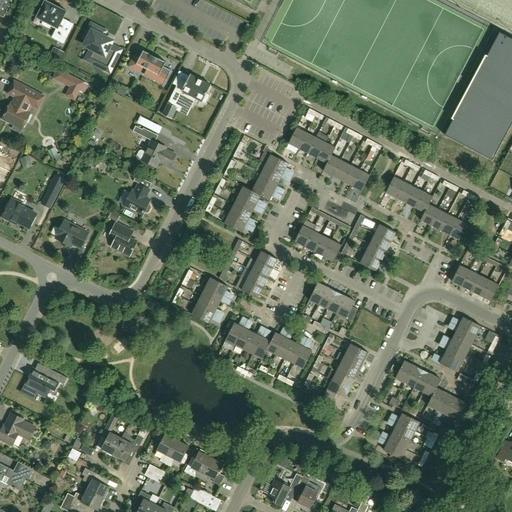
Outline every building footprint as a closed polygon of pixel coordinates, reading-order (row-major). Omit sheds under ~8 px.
[(6,12),(9,7),(12,1),(9,0),(1,0),(0,2),(0,15),(4,18),(7,12),(6,12)] [(63,20),(67,11),(45,0),(36,18),(43,21),(41,25),(49,29),(51,25),(62,31),(58,39),(65,42),(73,25),(63,20)] [(99,34),(102,30),(91,24),(84,38),(87,40),(84,45),(91,49),(90,51),(97,54),(93,63),(110,72),(116,60),(106,55),(113,41),(99,34)] [(492,160),(511,123),(511,38),(499,32),(445,135),(492,160)] [(59,63),(64,53),(54,48),(48,58),(59,63)] [(133,57),(128,67),(134,70),(137,64),(148,70),(145,75),(156,81),(163,85),(164,85),(171,71),(164,67),(166,62),(143,51),(139,60),(133,57)] [(53,78),(80,91),(84,82),(57,69),(53,78)] [(183,88),(178,85),(163,115),(172,119),(181,102),(191,107),(196,98),(205,103),(209,95),(207,94),(211,85),(190,75),(183,88)] [(30,113),(27,112),(31,105),(38,108),(44,96),(14,81),(8,93),(16,97),(13,105),(11,104),(3,119),(14,124),(12,129),(20,133),(30,113)] [(124,96),(127,90),(121,87),(118,93),(124,96)] [(321,120),(323,116),(316,113),(314,116),(314,117),(311,122),(315,124),(318,119),(321,120)] [(147,132),(136,126),(133,131),(144,137),(147,132)] [(298,149),(306,133),(296,127),(288,143),(298,149)] [(307,153),(316,137),(306,133),(298,149),(307,153)] [(317,158),(325,142),(316,137),(307,153),(317,158)] [(159,160),(170,166),(175,155),(165,149),(166,147),(151,140),(146,151),(141,148),(138,149),(135,155),(136,157),(141,160),(142,160),(156,167),(159,160)] [(331,155),(335,148),(325,142),(317,158),(327,163),(331,155)] [(58,155),(55,147),(48,150),(53,162),(62,158),(60,154),(58,155)] [(370,162),(374,153),(370,151),(365,159),(370,162)] [(286,169),(288,164),(280,159),(265,152),(261,161),(266,163),(266,164),(291,177),(293,173),(286,169)] [(99,159),(92,153),(86,159),(93,166),(99,159)] [(29,155),(20,158),(24,169),(33,166),(29,155)] [(341,160),(331,155),(327,163),(323,171),(332,176),(341,160)] [(342,181),(350,165),(341,160),(332,176),(342,181)] [(291,177),(266,164),(261,173),(279,182),(281,177),(289,181),(291,177)] [(352,186),(360,170),(350,165),(342,181),(352,186)] [(361,191),(370,175),(360,170),(352,186),(361,191)] [(279,182),(261,173),(256,182),(281,195),(283,191),(276,187),(279,182)] [(64,180),(56,176),(42,203),(50,207),(64,180)] [(395,198),(403,181),(394,176),(385,193),(395,198)] [(405,203),(413,186),(403,181),(395,198),(405,203)] [(281,195),(256,182),(252,191),(261,196),(260,196),(268,200),(269,201),(272,195),(279,199),(281,195)] [(125,190),(118,202),(125,205),(143,214),(144,212),(147,213),(149,212),(151,208),(150,205),(148,204),(150,200),(146,197),(150,190),(138,184),(134,192),(132,191),(131,193),(125,190)] [(258,201),(260,196),(261,196),(252,191),(243,186),(238,196),(263,209),(265,205),(258,201)] [(415,207),(423,191),(413,186),(405,203),(415,207)] [(424,212),(428,204),(429,204),(433,196),(423,191),(415,207),(424,212)] [(263,209),(238,196),(234,205),(251,214),(254,209),(261,213),(263,209)] [(29,228),(36,214),(24,207),(25,206),(12,199),(2,217),(12,221),(12,220),(29,228)] [(438,209),(429,204),(428,204),(424,212),(420,220),(430,225),(438,209)] [(251,214),(234,205),(229,214),(254,227),(256,223),(248,219),(251,214)] [(440,230),(448,214),(438,209),(430,225),(440,230)] [(43,220),(48,222),(51,212),(46,210),(43,220)] [(254,227),(229,214),(224,223),(241,232),(244,227),(252,231),(254,227)] [(449,235),(458,219),(448,214),(440,230),(449,235)] [(459,240),(467,224),(458,219),(449,235),(459,240)] [(81,248),(89,233),(64,220),(60,229),(55,226),(54,227),(51,232),(52,234),(57,236),(56,238),(71,246),(72,244),(81,248)] [(133,232),(116,223),(110,236),(116,239),(112,247),(130,256),(137,242),(130,238),(133,232)] [(391,242),(395,232),(379,224),(374,234),(391,242)] [(304,247),(312,231),(302,226),(294,242),(304,247)] [(314,252),(322,235),(312,231),(304,247),(314,252)] [(391,242),(374,234),(370,244),(386,252),(391,242)] [(323,256),(332,240),(322,235),(314,252),(323,256)] [(338,252),(341,245),(332,240),(323,256),(333,261),(336,256),(338,252)] [(243,244),(241,248),(253,253),(254,249),(243,244)] [(381,262),(386,252),(370,244),(365,253),(381,262)] [(272,269),(276,261),(277,259),(261,251),(256,261),(272,269)] [(236,258),(248,263),(250,258),(238,253),(236,258)] [(376,271),(381,262),(365,253),(360,263),(376,271)] [(267,279),(272,269),(256,261),(251,271),(267,279)] [(461,286),(469,270),(459,265),(451,281),(461,286)] [(471,291),(479,275),(469,270),(461,286),(471,291)] [(262,288),(267,279),(251,271),(246,280),(262,288)] [(480,296),(488,280),(479,275),(471,291),(480,296)] [(225,292),(228,287),(217,281),(210,277),(205,287),(231,300),(233,296),(230,296),(231,294),(225,292)] [(257,298),(262,288),(246,280),(241,290),(257,298)] [(490,301),(498,285),(488,280),(480,296),(490,301)] [(318,305),(327,287),(318,283),(309,300),(318,305)] [(231,300),(205,287),(201,296),(219,305),(221,300),(229,304),(231,300)] [(327,310),(336,292),(327,287),(318,305),(327,310)] [(337,314),(345,296),(336,292),(327,310),(337,314)] [(216,310),(219,305),(201,296),(196,305),(221,318),(223,314),(216,310)] [(357,310),(352,307),(355,301),(345,296),(337,314),(351,322),(357,310)] [(154,304),(148,302),(146,307),(151,310),(154,304)] [(221,318),(196,305),(191,314),(209,323),(212,318),(219,322),(221,318)] [(481,326),(463,317),(460,322),(453,319),(451,323),(476,335),(481,326)] [(235,345),(247,320),(243,318),(239,326),(234,323),(225,341),(226,341),(224,345),(232,349),(234,345),(235,345)] [(244,350),(253,332),(248,330),(251,323),(247,320),(235,345),(244,350)] [(476,335),(451,323),(449,327),(456,330),(453,335),(471,344),(476,335)] [(253,355),(265,330),(261,328),(258,335),(253,332),(244,350),(253,355)] [(276,355),(288,330),(284,328),(280,335),(275,332),(274,334),(271,341),(271,342),(267,350),(276,355)] [(262,359),(267,350),(271,342),(271,341),(266,339),(269,332),(265,330),(253,355),(262,359)] [(285,359),(294,342),(288,339),(292,332),(288,330),(276,355),(285,359)] [(471,344),(453,335),(451,340),(444,337),(442,341),(467,353),(471,344)] [(294,364),(306,339),(302,337),(299,344),(294,342),(285,359),(294,364)] [(303,369),(312,351),(307,348),(310,341),(306,339),(294,364),(303,369)] [(467,353),(442,341),(440,345),(447,348),(444,354),(462,363),(467,353)] [(368,353),(350,344),(345,353),(363,362),(368,353)] [(363,362),(345,353),(341,362),(359,371),(363,362)] [(457,372),(462,363),(444,354),(442,359),(434,355),(432,359),(457,372)] [(404,383),(413,365),(404,360),(395,378),(404,383)] [(359,371),(341,362),(336,371),(354,380),(359,371)] [(414,387),(422,370),(413,365),(404,383),(414,387)] [(36,393),(46,398),(51,389),(55,391),(60,382),(33,368),(28,377),(33,380),(25,396),(33,400),(36,393)] [(423,392),(432,374),(422,370),(414,387),(423,392)] [(349,389),(354,380),(336,371),(332,380),(349,389)] [(480,375),(476,373),(473,380),(460,373),(457,379),(472,387),(475,381),(477,382),(480,375)] [(432,397),(436,388),(437,388),(441,379),(432,375),(432,374),(423,392),(432,397)] [(345,398),(349,389),(332,380),(327,389),(345,398)] [(437,410),(445,393),(437,388),(436,388),(432,397),(427,405),(437,410)] [(345,399),(345,398),(327,389),(322,399),(340,408),(344,399),(345,399)] [(446,415),(455,397),(445,393),(437,410),(446,415)] [(401,401),(393,397),(390,403),(397,407),(401,401)] [(455,419),(464,402),(455,397),(446,415),(455,419)] [(465,422),(473,407),(464,402),(455,419),(464,424),(465,422)] [(419,410),(411,406),(408,412),(416,416),(419,410)] [(35,427),(23,421),(24,419),(12,413),(5,426),(3,425),(0,431),(0,438),(13,445),(18,434),(29,439),(35,427)] [(132,417),(124,413),(121,418),(130,422),(132,417)] [(420,422),(416,420),(403,413),(400,419),(392,415),(390,419),(415,432),(420,422)] [(113,455),(121,439),(110,433),(118,418),(112,415),(102,434),(107,437),(101,449),(113,455)] [(411,441),(415,432),(390,419),(388,423),(396,427),(393,432),(411,441)] [(165,463),(177,440),(166,434),(167,433),(161,430),(157,437),(156,439),(161,442),(157,450),(163,454),(160,461),(165,463)] [(136,452),(143,438),(138,435),(135,440),(131,438),(129,435),(127,433),(125,432),(121,439),(113,455),(124,461),(130,449),(136,452)] [(406,450),(411,441),(393,432),(391,437),(383,433),(381,437),(406,450)] [(438,434),(434,432),(427,447),(431,449),(438,434)] [(401,459),(406,450),(381,437),(379,441),(386,445),(384,450),(401,459)] [(184,464),(188,455),(184,453),(188,446),(177,440),(165,463),(170,466),(173,459),(184,464)] [(506,458),(511,461),(511,444),(511,446),(504,442),(496,458),(504,461),(506,458)] [(82,452),(73,448),(70,455),(79,459),(79,458),(81,453),(82,452)] [(200,479),(210,457),(199,451),(195,459),(192,457),(187,466),(197,471),(194,476),(200,479)] [(429,453),(425,451),(418,465),(422,467),(429,453)] [(287,460),(277,456),(275,460),(274,462),(284,468),(287,460)] [(214,479),(222,463),(210,457),(200,479),(205,481),(208,476),(214,479)] [(14,471),(0,463),(0,480),(8,484),(11,478),(19,482),(23,476),(29,479),(34,470),(18,462),(14,471)] [(147,470),(162,477),(165,472),(150,464),(147,470)] [(109,487),(101,483),(104,477),(88,470),(85,468),(82,474),(85,476),(82,480),(90,484),(87,490),(103,498),(109,487)] [(159,483),(162,477),(147,470),(144,475),(147,477),(159,483)] [(290,485),(297,489),(302,477),(296,474),(290,485)] [(309,508),(317,492),(319,487),(308,482),(310,479),(303,476),(302,477),(297,489),(295,491),(301,494),(297,503),(309,508)] [(275,480),(272,486),(266,483),(262,491),(268,494),(266,497),(273,500),(272,501),(281,505),(290,488),(275,480)] [(195,487),(193,493),(210,501),(212,496),(195,487)] [(97,510),(103,498),(87,490),(84,496),(76,493),(74,497),(68,493),(64,500),(86,511),(89,506),(97,510)] [(151,511),(155,505),(149,501),(151,496),(146,494),(141,491),(137,499),(134,505),(139,507),(136,511),(151,511)] [(355,501),(361,504),(366,494),(360,492),(355,501)] [(210,501),(193,493),(190,498),(207,507),(210,501)] [(364,511),(368,505),(365,504),(370,496),(366,494),(361,504),(358,510),(356,511),(364,511)] [(86,511),(64,500),(61,508),(68,511),(86,511)] [(172,511),(175,508),(164,503),(161,508),(155,505),(151,511),(172,511)]
